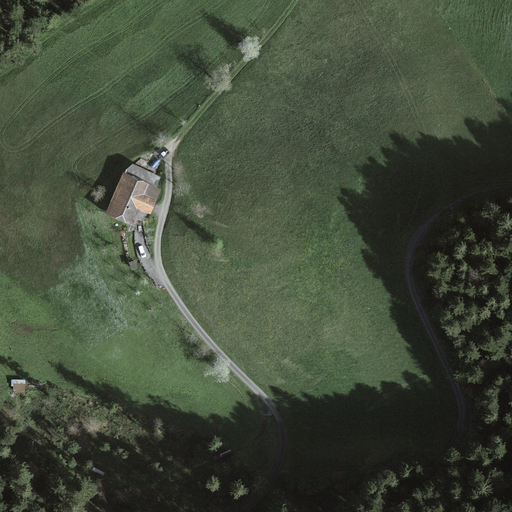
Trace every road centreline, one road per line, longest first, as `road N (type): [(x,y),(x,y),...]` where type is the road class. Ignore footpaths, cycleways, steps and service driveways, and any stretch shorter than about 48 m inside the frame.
road 1 (track): [(245,511),(281,458),(282,419),(164,281),(159,224),(171,147),(296,0)]
road 2 (track): [(511,189),(455,203),(412,248),(413,284),(461,396),(462,423),(450,449),(389,511)]
road 3 (track): [(106,0),(0,70)]
